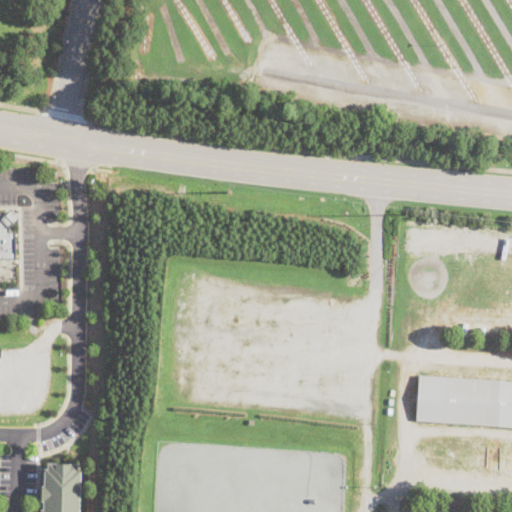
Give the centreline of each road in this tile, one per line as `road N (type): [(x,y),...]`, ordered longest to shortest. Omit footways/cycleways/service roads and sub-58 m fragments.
road 1 (secondary): [(511,192),(196,159),(0,127)]
road 2 (residential): [(71,141),(78,234),(72,399),(45,431),(0,434)]
road 3 (residential): [(57,138),(86,0)]
